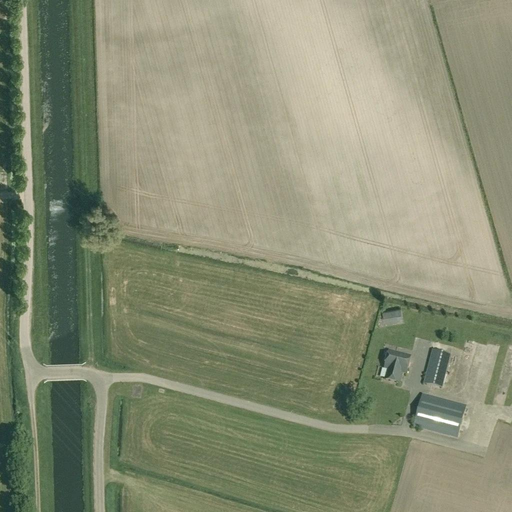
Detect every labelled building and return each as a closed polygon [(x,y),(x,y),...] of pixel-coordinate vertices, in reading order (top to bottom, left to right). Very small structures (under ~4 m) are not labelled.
[(397,308),(383,310),(384,320),(399,317),(397,308)] [(451,356),(433,352),(424,386),(442,390),(451,356)] [(410,359),(389,353),(384,370),(388,371),(385,382),(399,385),(402,374),(406,375),(405,375),(406,375),(410,359)] [(458,440),(467,408),(423,396),(414,428),(458,440)] [(466,432),(473,432),(474,417),(466,416),(466,432)]
